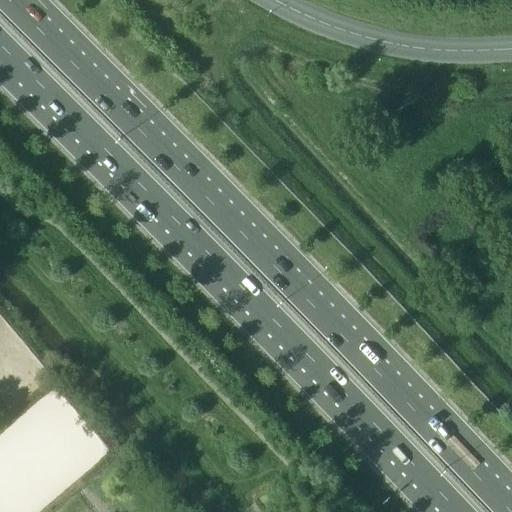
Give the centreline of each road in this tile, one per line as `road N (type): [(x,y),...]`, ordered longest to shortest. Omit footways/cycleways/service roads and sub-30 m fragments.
road 1 (trunk): [(511,503),(10,0)]
road 2 (trunk): [(0,43),(441,511)]
road 3 (unknown): [(292,0),(342,23),(403,37),(511,46)]
